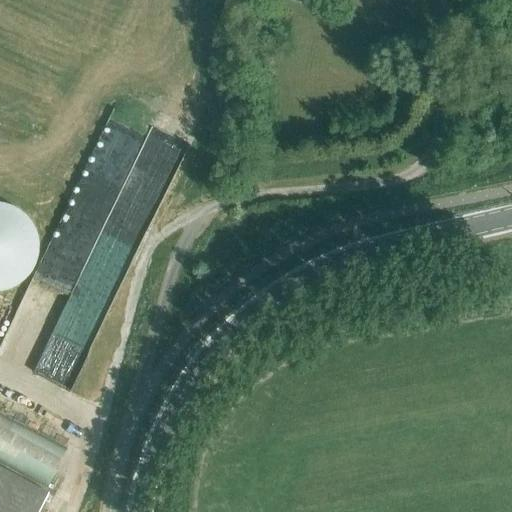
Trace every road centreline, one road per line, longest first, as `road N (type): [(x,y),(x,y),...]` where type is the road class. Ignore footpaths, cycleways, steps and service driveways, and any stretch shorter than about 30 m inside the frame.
road 1 (secondary): [(139,511),(170,416),(208,357),(253,311),(346,260),(511,217)]
road 2 (track): [(193,214),(171,226),(143,263),(104,405),(88,429)]
